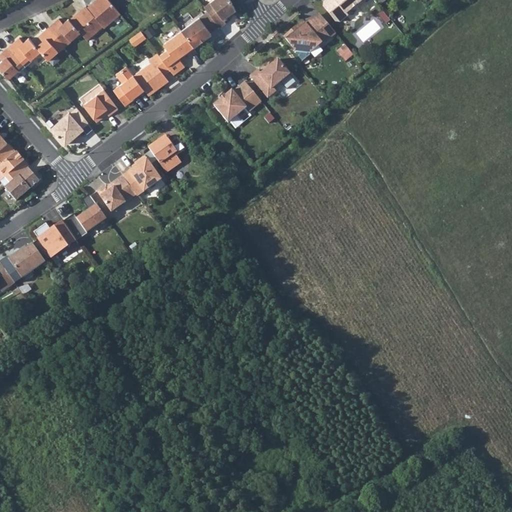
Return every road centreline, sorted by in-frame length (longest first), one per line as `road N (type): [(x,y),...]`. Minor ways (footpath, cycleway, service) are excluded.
road 1 (track): [(0,382),(342,127),(511,385)]
road 2 (track): [(511,475),(461,421),(407,452),(323,326),(278,287),(232,213)]
road 3 (residential): [(265,23),(72,177)]
